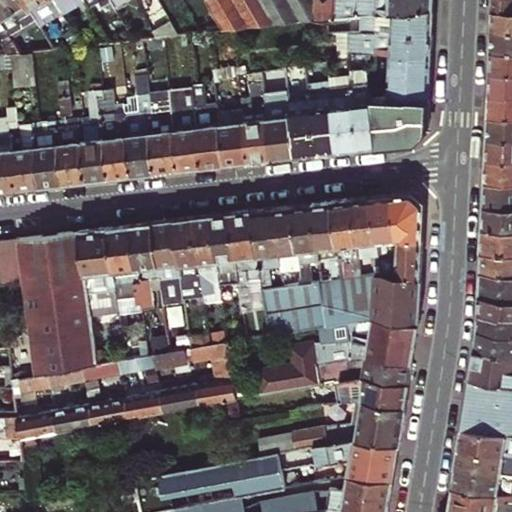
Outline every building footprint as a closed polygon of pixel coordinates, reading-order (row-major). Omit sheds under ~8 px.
[(54,47),(41,24),(26,0),(0,0),(0,17),(19,51),(33,49),(54,47)] [(76,44),(81,44),(55,0),(26,0),(41,24),(54,17),(70,45),(76,44)] [(110,41),(90,7),(85,0),(55,0),(81,44),(98,42),(110,41)] [(399,11),(433,6),(432,0),(207,0),(224,29),(270,23),(327,18),(358,15),(383,13),(399,11)] [(511,0),(494,0),(494,8),(511,9),(511,0)] [(358,31),(431,34),(433,6),(399,11),(383,13),(358,15),(358,31)] [(493,28),(511,29),(511,9),(494,8),(493,28)] [(13,51),(19,51),(0,17),(0,38),(1,38),(9,52),(13,51)] [(162,35),(180,33),(172,19),(154,30),(157,36),(162,35)] [(492,48),(511,49),(511,29),(493,28),(492,48)] [(369,51),(430,54),(431,34),(358,31),(337,30),(336,57),(348,55),(348,51),(369,51)] [(511,49),(492,48),(491,70),(511,71),(511,49)] [(15,86),(37,83),(33,49),(19,51),(13,51),(14,68),(15,86)] [(0,69),(14,68),(13,51),(9,52),(0,52),(0,69)] [(373,94),(428,97),(430,54),(369,51),(369,57),(367,58),(369,81),(371,94),(373,94)] [(293,154),(315,151),(306,78),(304,63),(294,64),(297,91),(286,92),(293,154)] [(511,71),(491,70),(490,92),(511,93),(511,71)] [(240,89),(251,88),(249,72),(238,74),(239,84),(240,89)] [(216,88),(239,84),(238,74),(214,78),(216,88)] [(338,148),(358,146),(350,84),(349,75),(345,75),(346,85),(330,87),(338,148)] [(314,89),(330,87),(329,76),(313,78),(314,89)] [(315,151),(338,148),(330,87),(314,89),(313,78),(306,78),(315,151)] [(358,146),(379,143),(373,94),(371,94),(369,81),(350,84),(358,146)] [(178,167),(202,165),(192,83),(192,82),(168,85),(169,89),(178,167)] [(202,165),(225,162),(219,111),(217,102),(205,104),(202,82),(192,83),(202,165)] [(109,176),(132,173),(127,135),(119,136),(116,112),(113,87),(103,89),(103,95),(100,95),(109,176)] [(155,170),(178,167),(169,89),(149,92),(149,93),(152,114),(148,114),(155,170)] [(271,156),(293,154),(286,92),(286,89),(263,92),(263,94),(271,156)] [(489,113),(511,114),(511,93),(490,92),(489,113)] [(132,173),(155,170),(148,114),(152,114),(149,93),(138,94),(140,110),(124,112),(127,135),(132,173)] [(63,114),(72,112),(70,94),(61,95),(63,114)] [(248,159),(271,156),(263,94),(257,95),(258,106),(242,108),(248,159)] [(419,138),(427,127),(428,112),(428,97),(373,94),(379,143),(419,138)] [(86,179),(109,176),(100,95),(91,97),(92,114),(84,115),(78,116),(79,123),(86,179)] [(225,162),(248,159),(242,108),(242,103),(231,104),(232,109),(219,111),(225,162)] [(0,188),(17,187),(9,125),(9,121),(18,120),(17,105),(7,107),(8,115),(0,115),(0,188)] [(119,136),(127,135),(124,112),(124,111),(116,112),(119,136)] [(511,114),(489,113),(488,135),(511,136),(511,114)] [(64,124),(79,123),(78,116),(64,118),(64,124)] [(62,181),(86,179),(79,123),(64,124),(64,118),(58,119),(59,125),(55,125),(62,181)] [(40,184),(62,181),(55,125),(59,125),(58,119),(41,121),(33,122),(40,184)] [(17,187),(40,184),(33,122),(9,125),(17,187)] [(511,136),(488,135),(487,158),(511,159),(511,136)] [(511,159),(487,158),(486,179),(511,180),(511,159)] [(511,180),(486,179),(485,203),(511,204),(511,180)] [(397,236),(400,237),(423,238),(424,199),(412,189),(392,191),(397,236)] [(392,191),(372,193),(377,238),(392,237),(397,236),(392,191)] [(372,193),(352,196),(358,252),(378,250),(377,238),(372,193)] [(358,252),(352,196),(332,199),(339,257),(340,268),(341,276),(353,274),(351,257),(359,256),(358,252)] [(332,199),(313,201),(320,260),(339,257),(332,199)] [(320,260),(313,201),(292,203),(302,282),(309,280),(307,261),(320,260)] [(302,282),(292,203),(272,206),(280,265),(281,277),(282,284),(302,282)] [(511,204),(485,203),(484,226),(511,227),(511,204)] [(280,265),(272,206),(252,208),(260,267),(260,268),(280,265)] [(252,208),(230,211),(237,269),(245,268),(260,267),(252,208)] [(230,211),(211,213),(220,283),(238,281),(237,275),(237,269),(230,211)] [(211,213),(192,216),(199,274),(200,283),(202,294),(221,292),(220,283),(211,213)] [(192,216),(173,218),(180,277),(199,274),(192,216)] [(180,277),(173,218),(153,221),(160,279),(163,303),(174,302),(171,278),(180,277)] [(160,279),(153,221),(128,224),(135,282),(131,283),(133,300),(138,299),(138,306),(153,305),(150,281),(160,279)] [(135,282),(128,224),(105,226),(113,285),(124,284),(125,288),(123,289),(125,310),(139,308),(138,306),(138,299),(133,300),(131,283),(135,282)] [(105,226),(0,239),(0,284),(25,281),(36,372),(47,370),(83,364),(96,362),(97,362),(91,314),(116,309),(113,285),(105,226)] [(511,227),(484,226),(482,248),(511,250),(511,227)] [(399,257),(394,257),(379,255),(381,270),(385,269),(421,276),(423,238),(400,237),(399,252),(399,257)] [(482,269),(511,272),(511,250),(482,248),(482,269)] [(340,268),(321,271),(322,279),(341,276),(340,268)] [(269,333),(320,324),(375,314),(418,321),(421,276),(385,269),(381,270),(361,273),(353,274),(341,276),(322,279),(309,280),(302,282),(282,284),(262,288),(269,333)] [(481,273),(480,294),(511,298),(511,272),(482,269),(481,273)] [(282,284),(281,277),(261,280),(262,288),(282,284)] [(511,314),(480,312),(479,326),(511,331),(511,314)] [(375,314),(320,324),(323,340),(291,346),(294,364),(257,369),(258,378),(234,382),(237,397),(289,388),(318,382),(316,375),(315,371),(314,362),(342,357),(353,355),(365,353),(412,360),(418,321),(375,314)] [(511,331),(479,326),(475,348),(511,353),(511,331)] [(234,382),(227,340),(208,343),(191,346),(193,358),(201,357),(200,351),(213,348),(218,378),(197,381),(201,404),(227,399),(237,397),(234,382)] [(154,352),(157,366),(189,360),(188,359),(193,358),(191,346),(189,346),(169,350),(154,352)] [(511,353),(475,348),(471,376),(511,382),(511,353)] [(144,354),(122,357),(119,358),(122,372),(157,366),(154,352),(144,354)] [(349,376),(365,373),(367,372),(409,379),(412,360),(365,353),(353,355),(349,376)] [(314,362),(315,371),(344,366),(342,357),(314,362)] [(96,362),(83,364),(86,378),(122,372),(119,358),(97,362),(96,362)] [(47,370),(49,384),(86,378),(83,364),(47,370)] [(13,384),(14,390),(49,384),(47,370),(36,372),(13,376),(13,384)] [(367,372),(365,373),(363,382),(336,386),(338,400),(361,396),(405,403),(409,379),(367,372)] [(511,382),(471,376),(462,426),(511,434),(511,382)] [(161,388),(165,410),(201,404),(197,381),(161,388)] [(125,394),(129,417),(165,410),(161,388),(125,394)] [(89,400),(93,423),(129,417),(125,394),(89,400)] [(295,445),(314,442),(354,434),(399,441),(405,403),(361,396),(357,416),(292,429),(295,445)] [(93,423),(89,400),(53,406),(57,429),(93,423)] [(57,429),(53,406),(17,413),(20,435),(57,429)] [(511,434),(462,426),(459,446),(511,454),(511,434)] [(354,434),(314,442),(318,460),(351,454),(348,471),(393,478),(399,441),(354,434)] [(456,465),(511,474),(511,454),(459,446),(456,465)] [(138,477),(145,511),(266,487),(286,483),(279,449),(138,477)] [(511,474),(456,465),(453,483),(511,493),(511,474)] [(393,478),(348,471),(286,483),(266,487),(270,511),(291,511),(301,510),(300,508),(315,508),(335,508),(387,510),(393,478)] [(511,511),(511,493),(453,483),(448,511),(511,511)]
